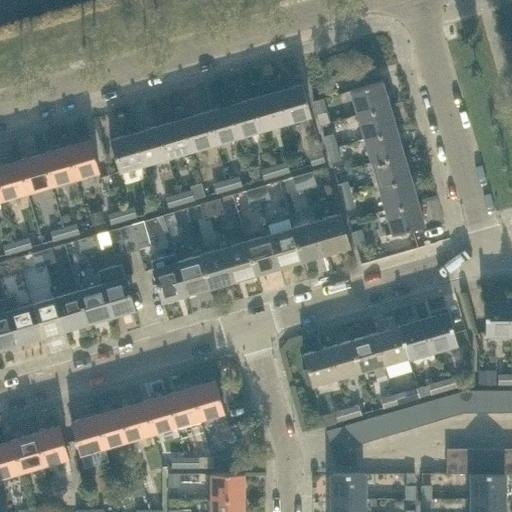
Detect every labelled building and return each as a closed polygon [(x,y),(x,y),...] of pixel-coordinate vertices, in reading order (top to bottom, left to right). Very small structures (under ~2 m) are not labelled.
[(357,114),(389,105),(381,81),(350,91),(357,114)] [(287,121),(312,114),(302,82),(278,90),(287,121)] [(264,128),(287,121),(278,90),(254,96),(264,128)] [(240,135),(264,128),(254,96),(230,103),(240,135)] [(316,115),(326,112),(322,99),(314,102),(316,115)] [(216,142),(240,135),(230,103),(207,110),(216,142)] [(364,138),(396,128),(389,105),(357,114),(364,138)] [(192,149),(216,142),(207,110),(183,118),(192,149)] [(168,156),(192,149),(183,118),(159,124),(168,156)] [(144,163),(168,156),(159,124),(135,131),(144,163)] [(371,162),(403,152),(396,128),(364,138),(371,162)] [(120,170),(144,163),(135,131),(111,139),(120,170)] [(327,149),(336,147),(333,134),(323,137),(327,149)] [(76,177),(100,170),(91,138),(67,145),(76,177)] [(52,184),(76,177),(67,145),(43,152),(52,184)] [(336,147),(327,149),(331,163),(340,160),(336,147)] [(312,164),(325,161),(323,151),(310,155),(312,164)] [(28,191),(52,184),(43,152),(19,159),(28,191)] [(378,185),(410,176),(403,152),(371,162),(378,185)] [(0,183),(4,198),(28,191),(19,159),(0,164),(0,183)] [(274,165),(277,175),(290,171),(287,161),(274,165)] [(264,179),(277,175),(274,165),(262,169),(264,179)] [(303,173),(307,187),(317,184),(313,170),(303,173)] [(297,190),(307,187),(303,173),(293,176),(297,190)] [(227,179),(230,189),(242,185),(240,175),(227,179)] [(386,209),(417,200),(410,176),(378,185),(386,209)] [(217,192),(230,189),(227,179),(214,183),(217,192)] [(341,197),(351,194),(347,182),(338,185),(341,197)] [(257,187),(261,201),(270,198),(266,184),(257,187)] [(251,204),(261,201),(257,187),(247,189),(251,204)] [(179,193),(182,203),(195,199),(192,189),(179,193)] [(169,206),(182,203),(179,193),(166,197),(169,206)] [(351,194),(341,197),(345,210),(355,208),(351,194)] [(211,200),(215,214),(224,211),(220,197),(211,200)] [(147,213),(158,210),(155,200),(145,203),(147,213)] [(205,217),(215,214),(211,200),(200,203),(205,217)] [(393,234),(425,224),(417,200),(386,209),(393,234)] [(365,207),(370,232),(388,228),(383,204),(365,207)] [(121,210),(124,220),(137,216),(135,206),(121,210)] [(112,223),(124,220),(121,210),(109,214),(112,223)] [(164,214),(168,228),(178,225),(174,211),(164,214)] [(326,253),(350,246),(341,212),(317,219),(326,253)] [(159,231),(168,228),(164,214),(154,217),(159,231)] [(303,259),(326,253),(317,219),(293,226),(303,259)] [(140,248),(152,245),(144,220),(132,223),(140,248)] [(64,227),(67,236),(80,233),(77,223),(64,227)] [(128,252),(140,248),(132,223),(120,227),(128,252)] [(280,266),(303,259),(293,226),(270,233),(280,266)] [(54,240),(67,236),(64,227),(51,231),(54,240)] [(115,255),(128,252),(120,227),(108,230),(115,255)] [(356,245),(365,242),(362,230),(352,233),(356,245)] [(88,236),(92,250),(102,247),(98,233),(88,236)] [(257,273),(280,266),(270,233),(247,240),(257,273)] [(83,253),(92,250),(88,236),(79,239),(83,253)] [(17,241),(20,250),(32,247),(30,237),(17,241)] [(234,280),(257,273),(247,240),(224,246),(234,280)] [(7,254),(20,250),(17,241),(4,244),(7,254)] [(188,293),(178,260),(173,245),(164,248),(169,263),(154,267),(163,300),(188,293)] [(211,286),(234,280),(224,246),(201,253),(211,286)] [(42,250),(46,264),(56,261),(52,247),(42,250)] [(37,266),(46,264),(42,250),(32,252),(37,266)] [(188,293),(211,286),(201,253),(178,260),(188,293)] [(0,261),(0,277),(10,274),(6,260),(0,261)] [(112,315),(135,308),(126,275),(102,282),(112,315)] [(88,322),(112,315),(102,282),(79,289),(88,322)] [(65,329),(88,322),(79,289),(56,296),(65,329)] [(42,336),(65,329),(56,296),(32,302),(42,336)] [(487,332),(511,332),(511,300),(486,300),(487,332)] [(19,342),(42,336),(32,302),(9,309),(19,342)] [(0,347),(19,342),(9,309),(0,311),(0,347)] [(433,349),(457,342),(448,311),(424,318),(433,349)] [(409,356),(433,349),(424,318),(400,325),(409,356)] [(385,363),(409,356),(400,325),(376,332),(385,363)] [(361,370),(385,363),(376,332),(352,339),(361,370)] [(337,377),(361,370),(352,339),(328,346),(337,377)] [(313,384),(337,377),(328,346),(304,353),(308,368),(303,369),(307,383),(312,382),(313,384)] [(511,383),(511,373),(499,373),(499,383),(511,383)] [(442,380),(444,389),(457,385),(454,376),(442,380)] [(225,411),(223,405),(215,379),(191,386),(200,418),(225,411)] [(431,393),(444,389),(442,380),(429,384),(431,393)] [(177,425),(200,418),(191,386),(167,393),(177,425)] [(454,414),(464,411),(464,389),(448,394),(454,414)] [(464,411),(475,411),(475,389),(464,389),(464,411)] [(475,411),(486,411),(486,389),(475,389),(475,411)] [(486,411),(496,411),(496,389),(486,389),(486,411)] [(496,411),(507,411),(507,389),(496,389),(496,411)] [(394,394),(397,403),(410,399),(407,390),(394,394)] [(153,432),(177,425),(167,393),(143,400),(153,432)] [(384,407),(397,403),(394,394),(381,398),(384,407)] [(444,417),(454,414),(448,394),(438,397),(444,417)] [(434,420),(444,417),(438,397),(428,400),(434,420)] [(129,439),(153,432),(143,400),(120,407),(129,439)] [(423,423),(434,420),(428,400),(417,403),(423,423)] [(413,426),(423,423),(417,403),(407,406),(413,426)] [(359,404),(346,408),(349,417),(362,413),(359,404)] [(403,430),(413,426),(407,406),(397,409),(403,430)] [(105,445),(129,439),(120,407),(96,414),(105,445)] [(336,421),(349,417),(346,408),(334,411),(336,421)] [(392,433),(403,430),(397,409),(386,412),(392,433)] [(382,436),(392,433),(386,412),(376,415),(382,436)] [(81,453),(105,445),(96,414),(71,421),(81,453)] [(372,439),(382,436),(376,415),(365,418),(372,439)] [(353,444),(372,439),(365,418),(347,424),(351,435),(353,444)] [(45,463),(69,456),(60,424),(36,431),(45,463)] [(330,441),(351,435),(347,424),(327,430),(330,441)] [(21,470),(45,463),(36,431),(12,438),(21,470)] [(354,445),(353,444),(351,435),(330,441),(333,452),(354,445)] [(0,476),(21,470),(12,438),(0,441),(0,476)] [(336,463),(357,457),(354,445),(333,452),(336,463)] [(459,472),(459,447),(447,447),(447,472),(459,472)] [(471,472),(471,447),(459,447),(459,472),(471,472)] [(483,472),(483,447),(471,447),(471,472),(473,472),(483,472)] [(494,472),(494,447),(483,447),(483,472),(494,472)] [(506,472),(506,447),(494,447),(494,472),(505,472),(506,472)] [(226,463),(239,459),(236,449),(223,453),(226,463)] [(172,466),(186,466),(186,456),(172,456),(172,466)] [(186,456),(186,466),(199,466),(199,456),(186,456)] [(170,497),(179,497),(179,472),(170,472),(170,497)] [(212,497),(245,497),(245,472),(212,472),(212,497)] [(333,497),(365,497),(365,472),(333,472),(333,497)] [(416,498),(416,472),(407,472),(407,484),(406,484),(406,498),(416,498)] [(473,497),(505,497),(505,472),(494,472),(483,472),(473,472),(473,497)] [(422,497),(431,497),(431,484),(422,484),(422,497)] [(211,511),(244,511),(245,497),(212,497),(211,511)] [(332,511),(364,511),(365,497),(333,497),(332,511)] [(422,511),(431,511),(431,497),(422,497),(422,511)] [(472,511),(504,511),(505,497),(473,497),(472,511)]
